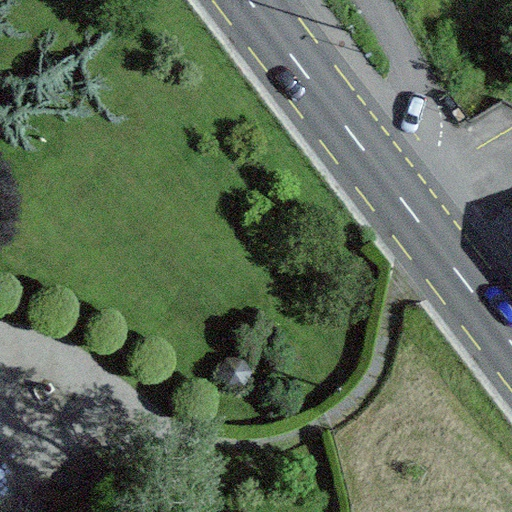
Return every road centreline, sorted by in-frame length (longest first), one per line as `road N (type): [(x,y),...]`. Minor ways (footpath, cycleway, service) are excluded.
road 1 (primary): [(363,150),(511,343)]
road 2 (primary): [(248,0),(363,150)]
road 3 (track): [(165,438),(54,371),(0,353)]
road 4 (residential): [(378,0),(414,65),(416,104),(363,150)]
